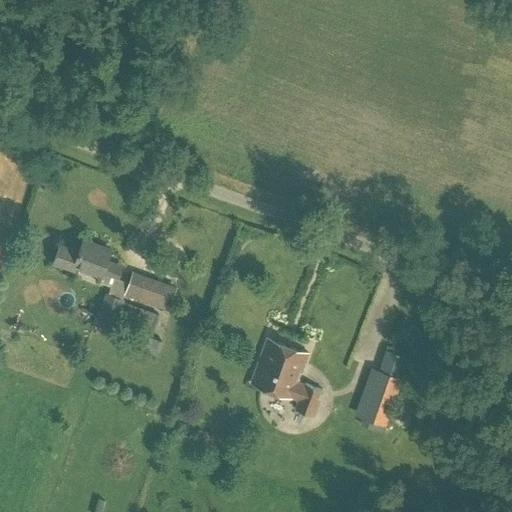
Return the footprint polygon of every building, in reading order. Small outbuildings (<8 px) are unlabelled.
[(108,261),(112,249),(83,239),(79,251),(60,245),(54,263),(73,270),(75,264),(118,279),(123,266),(108,261)] [(169,311),(177,286),(132,271),(124,295),(169,311)] [(129,315),(132,306),(123,302),(124,300),(105,293),(92,328),(114,336),(120,320),(125,322),(128,315),(129,315)] [(157,356),(162,342),(151,337),(159,316),(134,307),(126,327),(149,336),(144,350),(157,356)] [(313,416),(322,391),(297,382),(308,354),(267,338),(251,382),(299,401),(296,409),(313,416)] [(363,418),(385,426),(402,379),(380,371),(363,418)] [(330,432),(340,402),(321,395),(311,426),(330,432)]
